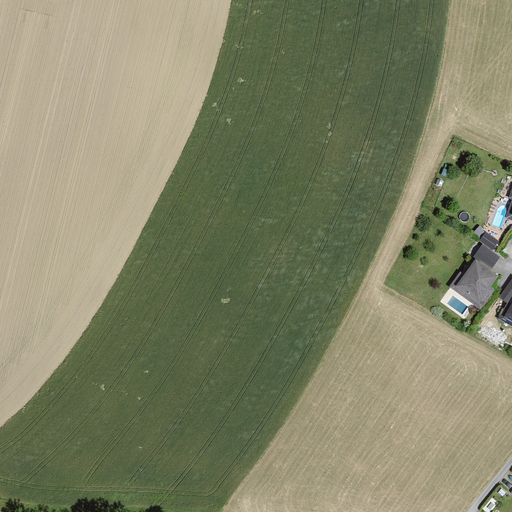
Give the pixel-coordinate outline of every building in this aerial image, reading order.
[(493,248),(499,240),(486,230),(480,238),(493,248)] [(501,257),(482,244),(473,257),(492,270),(501,257)] [(449,286),(478,308),(492,291),(488,287),(494,277),(472,259),(449,286)] [(511,275),(498,296),(508,303),(511,296),(511,275)] [(511,296),(508,303),(498,317),(511,325),(511,296)]
